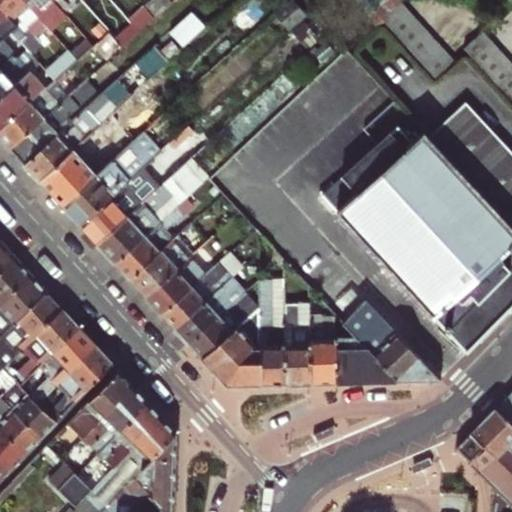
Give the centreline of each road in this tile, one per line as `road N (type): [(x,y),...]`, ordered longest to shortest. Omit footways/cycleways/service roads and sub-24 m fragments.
road 1 (residential): [(0,191),(290,501)]
road 2 (tertiary): [(511,357),(448,417),(325,471),(290,501)]
